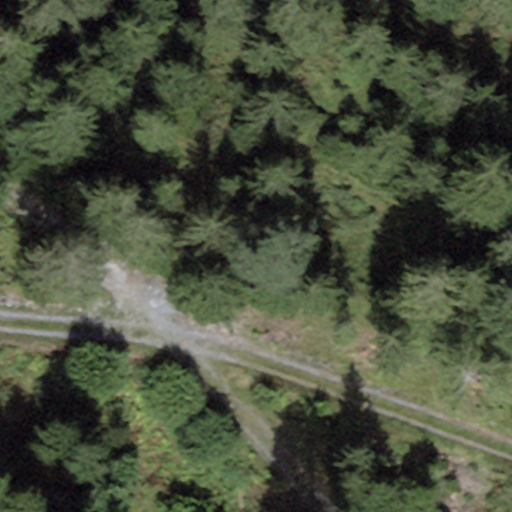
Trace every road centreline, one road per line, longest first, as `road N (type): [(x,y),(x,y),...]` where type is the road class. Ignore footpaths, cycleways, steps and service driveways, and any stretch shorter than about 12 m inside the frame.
road 1 (track): [(0,322),(173,342),(511,456)]
road 2 (track): [(0,195),(67,244),(173,342),(328,511)]
